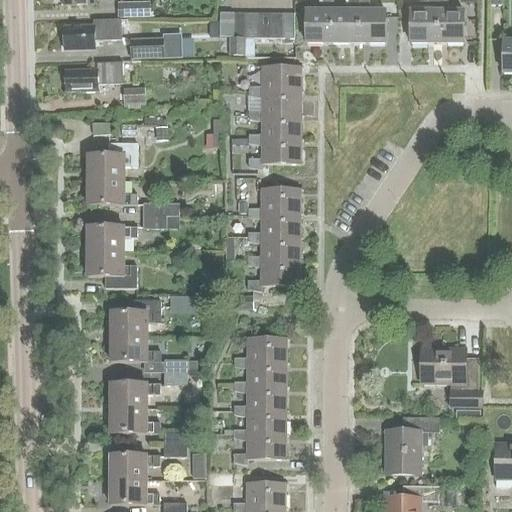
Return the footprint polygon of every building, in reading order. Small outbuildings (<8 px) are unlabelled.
[(321,0),(321,13),(307,13),(306,45),(332,46),(332,13),(332,0),(321,0)] [(358,46),(357,0),(347,0),(348,13),(332,13),(332,46),(358,46)] [(357,0),(358,46),(385,46),(385,13),(369,13),(369,0),(357,0)] [(411,46),(436,46),(436,0),(426,0),(427,4),(417,4),(414,5),(412,6),(411,9),(411,46)] [(436,0),(436,46),(462,46),(462,14),(447,14),(446,0),(436,0)] [(151,20),(151,4),(118,5),(118,21),(151,20)] [(234,40),(234,16),(221,16),(221,40),(229,40),(234,40)] [(245,58),(245,40),(244,16),(234,16),(234,40),(229,40),(229,58),(245,58)] [(257,40),(257,16),(244,16),(245,40),(257,40)] [(257,16),(257,40),(270,40),(269,16),(257,16)] [(269,16),(270,40),(281,40),(281,17),(269,16)] [(281,17),(281,40),(293,40),(293,17),(281,17)] [(92,23),(92,29),(64,30),(64,53),(94,52),(94,44),(120,43),(120,22),(92,23)] [(162,37),(162,42),(130,43),(131,61),(163,60),(163,62),(183,61),(182,36),(162,37)] [(511,42),(503,42),(503,75),(511,75),(511,42)] [(96,66),(96,74),(65,74),(65,93),(79,93),(79,95),(98,95),(98,88),(107,88),(107,86),(122,86),(121,66),(96,66)] [(262,102),(262,97),(301,97),(301,71),(262,71),(262,91),(249,90),(249,99),(262,102)] [(144,105),(143,91),(122,91),(122,106),(144,105)] [(301,97),(262,97),(262,102),(262,114),(249,114),(249,123),(262,126),(261,121),(300,121),(301,97)] [(261,149),(262,144),(300,145),(300,121),(261,121),(262,126),(261,138),(249,138),(249,147),(261,149)] [(168,144),(168,130),(156,130),(156,144),(168,144)] [(300,145),(262,144),(261,149),(261,161),(248,161),(248,170),(261,173),(261,168),(300,168),(300,145)] [(87,159),(86,184),(123,184),(123,170),(136,170),(136,148),(107,147),(107,159),(87,159)] [(123,184),(86,184),(86,208),(136,208),(136,198),(123,198),(123,184)] [(261,223),(260,217),(299,218),(300,193),(261,192),(261,211),(248,211),(248,221),(261,223)] [(248,206),(238,206),(238,216),(248,217),(248,206)] [(141,220),(166,220),(180,220),(180,207),(141,207),(141,220)] [(260,247),(261,241),(299,241),(299,218),(260,217),(261,223),(260,236),(248,236),(248,244),(260,247)] [(166,220),(141,220),(141,232),(167,232),(166,220)] [(86,230),(86,256),(122,256),(123,242),(136,242),(136,230),(86,230)] [(299,241),(261,241),(260,247),(260,261),(248,261),(247,269),(260,271),(260,267),(299,267),(299,241)] [(122,256),(86,256),(86,279),(105,279),(105,292),(136,292),(136,269),(122,269),(122,256)] [(260,267),(260,271),(260,284),(248,284),(248,291),(260,294),(260,290),(299,290),(299,267),(260,267)] [(186,297),(186,314),(201,314),(201,297),(186,297)] [(178,298),(169,298),(169,309),(178,309),(178,298)] [(252,312),(252,300),(229,300),(229,312),(252,312)] [(109,315),(109,340),(146,340),(147,326),(159,326),(159,304),(128,304),(128,315),(109,315)] [(146,340),(109,340),(109,364),(159,365),(159,354),(146,354),(146,340)] [(245,372),(246,367),(285,367),(285,342),(246,342),(246,361),(233,361),(233,369),(245,372)] [(464,361),(464,349),(423,349),(423,388),(448,388),(448,410),(481,410),(481,395),(478,395),(478,361),(464,361)] [(163,377),(187,377),(187,374),(198,374),(198,363),(163,363),(163,377)] [(246,396),(246,390),(285,391),(285,367),(246,367),(245,372),(245,385),(233,385),(233,394),(246,396)] [(187,377),(163,377),(163,389),(187,389),(187,377)] [(109,386),(109,412),(146,412),(146,398),(159,398),(159,387),(109,386)] [(285,391),(246,390),(246,396),(246,408),(233,408),(233,418),(245,421),(246,415),(284,415),(285,391)] [(146,412),(109,412),(108,436),(158,437),(159,426),(146,426),(146,412)] [(284,415),(246,415),(245,421),(245,433),(233,433),(233,442),(244,444),(245,439),(284,439),(284,415)] [(401,434),(383,434),(383,475),(423,475),(423,445),(431,445),(431,435),(438,435),(438,421),(401,421),(401,434)] [(187,448),(187,435),(163,435),(163,448),(187,448)] [(284,439),(245,439),(244,444),(245,444),(245,458),(233,457),(233,465),(246,468),(246,463),(284,463),(284,439)] [(511,444),(496,445),(496,484),(511,483),(511,444)] [(187,448),(163,448),(163,460),(187,460),(187,448)] [(108,458),(108,482),(145,483),(145,470),(158,470),(159,458),(108,458)] [(206,468),(193,469),(193,481),(206,481),(206,468)] [(208,476),(208,488),(232,488),(232,476),(208,476)] [(145,483),(108,482),(108,508),(158,508),(158,497),(145,497),(145,483)] [(245,511),(284,511),(284,487),(246,487),(246,506),(233,506),(233,511),(245,511)] [(402,503),(383,503),(383,511),(422,511),(423,504),(438,504),(438,489),(402,489),(402,503)]
